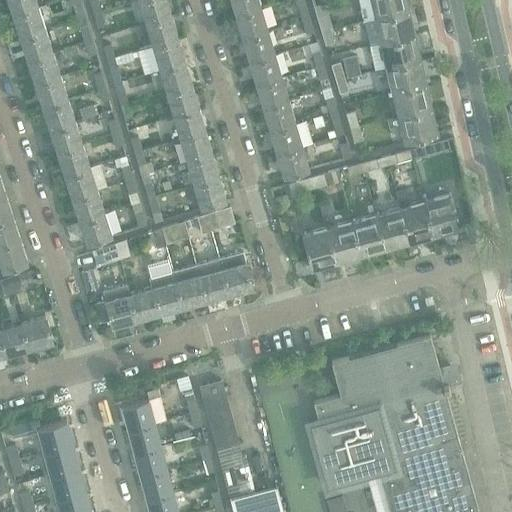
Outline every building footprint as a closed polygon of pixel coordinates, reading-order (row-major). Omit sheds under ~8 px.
[(7,0),(12,13),(37,5),(35,0),(7,0)] [(82,7),(79,0),(70,0),(74,10),(82,7)] [(88,0),(93,15),(101,12),(97,0),(88,0)] [(141,0),(138,1),(145,23),(171,16),(166,0),(141,0)] [(230,0),(235,15),(261,7),(258,0),(230,0)] [(296,0),(302,20),(310,18),(304,0),(296,0)] [(370,0),(375,18),(409,10),(406,0),(370,0)] [(12,13),(20,37),(45,29),(37,5),(12,13)] [(314,7),(321,32),(327,29),(330,29),(333,28),(326,5),(314,7)] [(235,15),(242,38),(268,30),(261,7),(235,15)] [(366,20),(372,45),(415,35),(409,10),(375,18),(366,20)] [(105,25),(101,12),(93,15),(96,27),(105,25)] [(145,23),(152,46),(178,38),(171,16),(145,23)] [(314,31),(310,18),(302,20),(307,34),(314,31)] [(79,27),(83,42),(91,39),(87,25),(79,27)] [(20,37),(27,60),(53,51),(45,29),(20,37)] [(334,42),(330,29),(327,29),(321,32),(325,45),(334,42)] [(242,38),(249,61),(275,54),(268,30),(242,38)] [(376,70),(386,68),(420,60),(415,35),(372,45),(371,46),(376,70)] [(143,74),(158,69),(185,61),(178,38),(152,46),(137,51),(143,74)] [(95,53),(91,39),(83,42),(87,56),(95,53)] [(102,46),(106,60),(115,57),(111,44),(102,46)] [(27,60),(34,82),(60,74),(53,51),(27,60)] [(132,51),(115,57),(117,64),(134,59),(132,51)] [(312,53),(316,66),(323,64),(319,51),(312,53)] [(249,61),(255,84),(281,77),(275,54),(249,61)] [(355,54),(342,57),(346,76),(360,73),(355,54)] [(117,64),(115,57),(106,60),(110,73),(119,71),(117,64)] [(386,68),(391,92),(426,84),(420,60),(386,68)] [(158,69),(165,92),(192,84),(185,61),(158,69)] [(331,65),(335,80),(344,78),(340,62),(331,65)] [(328,78),(323,64),(316,66),(320,80),(328,78)] [(93,75),(96,87),(104,84),(101,72),(93,75)] [(34,82),(42,105),(67,96),(60,74),(34,82)] [(255,84),(262,107),(288,100),(281,77),(255,84)] [(348,91),(344,78),(335,80),(339,93),(348,91)] [(109,100),(104,84),(96,87),(101,102),(109,100)] [(165,92),(172,116),(199,108),(192,84),(165,92)] [(391,92),(397,117),(432,109),(426,84),(391,92)] [(116,92),(120,106),(128,103),(124,90),(116,92)] [(42,105),(49,128),(75,120),(67,96),(42,105)] [(325,99),(329,113),(337,110),(333,97),(325,99)] [(262,107),(269,130),(295,123),(288,100),(262,107)] [(94,103),(79,108),(82,118),(98,113),(94,103)] [(132,117),(128,103),(120,106),(124,119),(132,117)] [(172,116),(179,138),(205,131),(199,108),(172,116)] [(437,134),(432,109),(397,117),(403,142),(437,134)] [(341,125),(337,110),(329,113),(334,127),(341,125)] [(345,112),(349,128),(358,126),(353,110),(345,112)] [(321,115),(313,117),(315,127),(324,125),(321,115)] [(106,121),(110,135),(119,132),(115,118),(106,121)] [(49,128),(57,152),(83,144),(75,120),(49,128)] [(269,130),(276,154),(302,146),(295,123),(269,130)] [(362,139),(358,126),(349,128),(353,141),(362,139)] [(179,138),(186,162),(212,154),(205,131),(179,138)] [(123,145),(119,132),(110,135),(114,148),(123,145)] [(129,138),(133,152),(141,150),(137,136),(129,138)] [(302,146),(276,154),(283,177),(319,166),(312,143),(302,146)] [(338,145),(342,159),(349,157),(345,143),(338,145)] [(57,152),(64,174),(90,166),(83,144),(57,152)] [(424,144),(409,148),(412,157),(427,153),(424,144)] [(398,161),(412,157),(409,148),(395,152),(398,161)] [(145,163),(141,150),(133,152),(137,165),(145,163)] [(186,162),(193,185),(219,177),(212,154),(186,162)] [(376,158),(361,162),(363,172),(379,168),(376,158)] [(349,176),(363,172),(361,162),(346,166),(349,176)] [(120,167),(124,180),(132,177),(128,164),(120,167)] [(64,174),(72,197),(97,189),(90,166),(64,174)] [(323,173),(313,176),(316,187),(326,184),(323,173)] [(292,194),(316,187),(313,176),(288,182),(292,194)] [(136,192),(132,177),(124,180),(128,194),(136,192)] [(226,200),(219,177),(193,185),(200,208),(226,200)] [(143,185),(147,198),(155,196),(151,182),(143,185)] [(72,197),(79,220),(105,212),(97,189),(72,197)] [(0,194),(0,220),(12,216),(5,193),(0,194)] [(448,194),(423,200),(432,234),(458,227),(448,194)] [(160,210),(155,196),(147,198),(151,212),(160,210)] [(423,200),(399,207),(408,241),(432,234),(423,200)] [(227,206),(203,213),(209,230),(232,223),(227,206)] [(399,207),(375,213),(384,247),(408,241),(399,207)] [(138,227),(146,225),(142,211),(134,213),(138,227)] [(112,235),(105,212),(79,220),(87,243),(112,235)] [(202,233),(209,230),(203,213),(197,215),(202,233)] [(375,213),(350,220),(359,254),(384,247),(375,213)] [(0,220),(0,245),(20,239),(12,216),(0,220)] [(350,220),(326,226),(335,260),(359,254),(350,220)] [(170,224),(158,228),(163,245),(175,241),(170,224)] [(311,267),(335,260),(326,226),(302,233),(311,267)] [(157,247),(163,245),(158,228),(151,230),(157,247)] [(27,262),(20,239),(0,245),(0,264),(2,270),(27,262)] [(121,239),(112,242),(117,259),(127,256),(121,239)] [(95,266),(117,259),(112,242),(90,249),(95,266)] [(241,252),(217,258),(227,294),(251,287),(241,252)] [(147,277),(150,287),(157,313),(181,306),(171,270),(167,258),(145,264),(149,276),(147,277)] [(217,258),(193,264),(204,300),(227,294),(217,258)] [(193,264),(171,270),(181,306),(204,300),(193,264)] [(29,269),(19,272),(21,280),(32,277),(29,269)] [(16,272),(6,276),(11,293),(22,289),(16,272)] [(0,288),(2,295),(11,293),(6,276),(0,277),(0,288)] [(150,287),(127,293),(134,319),(157,313),(150,287)] [(111,325),(134,319),(127,293),(104,299),(111,325)] [(43,316),(19,322),(26,348),(50,341),(43,316)] [(19,322),(0,327),(0,342),(3,354),(26,348),(19,322)] [(319,420),(311,422),(327,484),(379,470),(390,511),(474,511),(479,511),(458,433),(446,388),(450,387),(449,382),(444,383),(431,334),(332,361),(340,393),(314,400),(319,420)] [(199,384),(205,407),(227,402),(221,378),(199,384)] [(128,429),(153,422),(166,419),(159,395),(121,405),(128,429)] [(185,399),(188,412),(196,410),(193,397),(185,399)] [(205,407),(209,420),(230,414),(227,402),(205,407)] [(200,422),(196,410),(188,412),(191,425),(200,422)] [(209,420),(212,433),(234,427),(230,414),(209,420)] [(40,417),(9,425),(12,435),(37,428),(42,427),(40,417)] [(37,428),(43,450),(71,442),(65,420),(42,427),(37,428)] [(128,429),(134,452),(160,445),(153,422),(128,429)] [(212,433),(219,459),(241,453),(234,427),(212,433)] [(188,428),(173,432),(175,441),(190,437),(188,428)] [(43,450),(49,473),(77,466),(71,442),(43,450)] [(4,446),(8,459),(18,456),(14,443),(4,446)] [(134,452),(140,475),(166,468),(160,445),(134,452)] [(197,447),(200,459),(209,457),(206,445),(197,447)] [(219,459),(222,471),(244,466),(241,453),(219,459)] [(22,469),(18,456),(8,459),(12,472),(22,469)] [(213,472),(209,457),(200,459),(204,475),(213,472)] [(49,473),(56,497),(84,489),(77,466),(49,473)] [(222,471),(225,484),(247,478),(244,466),(222,471)] [(140,475),(146,499),(172,492),(166,468),(140,475)] [(282,511),(276,485),(251,491),(247,478),(225,484),(232,511),(282,511)] [(0,499),(10,497),(5,482),(0,483),(0,499)] [(18,492),(22,505),(32,503),(28,489),(18,492)] [(56,497),(59,511),(89,511),(84,489),(56,497)] [(209,493),(212,506),(221,504),(218,491),(209,493)] [(146,499),(149,511),(177,511),(172,492),(146,499)] [(34,511),(32,503),(22,505),(23,511),(34,511)]
